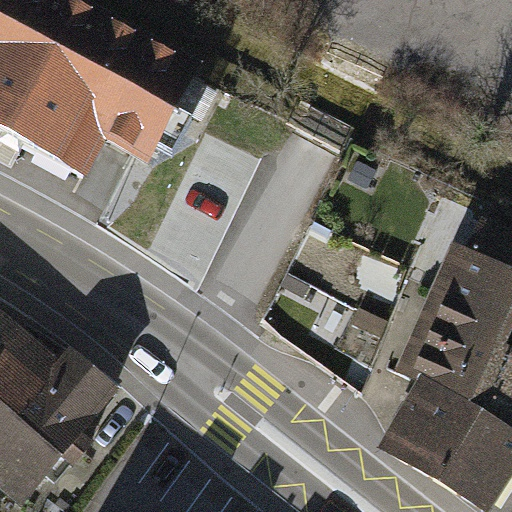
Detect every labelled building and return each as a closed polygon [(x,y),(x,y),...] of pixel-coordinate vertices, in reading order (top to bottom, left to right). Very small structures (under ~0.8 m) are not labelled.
[(216,80),(60,0),(0,0),(0,143),(93,191),(113,154),(164,181),(216,80)] [(429,316),(511,356),(511,243),(489,231),(471,267),(457,260),(429,316)] [(423,387),(487,425),(511,357),(511,356),(429,316),(399,376),(423,387)] [(0,494),(22,511),(36,511),(124,403),(76,365),(69,374),(0,319),(0,494)] [(511,357),(487,425),(511,439),(511,357)] [(511,439),(487,425),(423,387),(383,455),(478,511),(484,511),(511,466),(511,439)]
